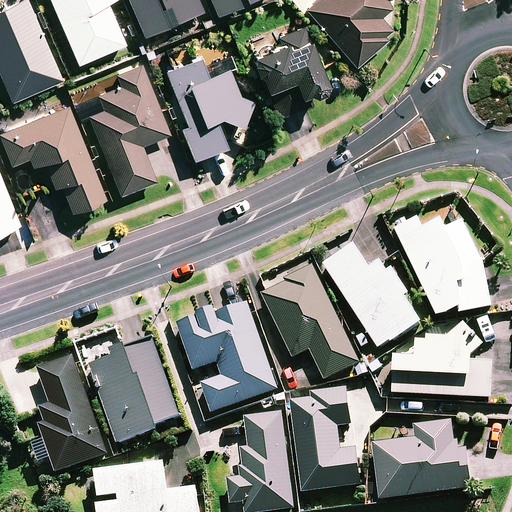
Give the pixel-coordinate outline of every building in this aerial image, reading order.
[(61,82),(26,0),(24,0),(0,10),(0,75),(12,103),(61,82)] [(114,0),(50,0),(78,65),(124,46),(106,3),(114,0)] [(201,14),(195,0),(127,0),(143,38),(201,14)] [(240,7),(237,0),(245,0),(247,4),(255,0),(208,0),(216,17),(240,7)] [(353,69),(387,41),(384,37),(390,32),(380,19),(393,8),(390,0),(317,0),(305,10),(353,69)] [(327,90),(303,32),(250,53),(277,119),(307,107),(304,100),(327,90)] [(206,77),(200,60),(166,72),(185,126),(182,128),(193,161),(226,149),(216,123),(221,119),(243,129),(251,109),(241,97),(231,69),(206,77)] [(168,136),(141,66),(115,76),(119,86),(75,103),(82,121),(90,118),(120,196),(154,183),(140,146),(168,136)] [(105,202),(70,107),(0,132),(0,135),(11,166),(30,159),(33,168),(45,164),(54,189),(61,186),(71,214),(105,202)] [(0,233),(19,226),(0,178),(0,233)] [(424,232),(420,223),(398,233),(440,321),(460,312),(464,320),(497,304),(478,264),(481,262),(463,225),(447,233),(443,223),(424,232)] [(371,274),(356,250),(327,269),(381,353),(423,327),(407,301),(410,299),(387,264),(371,274)] [(360,367),(315,269),(288,282),(290,285),(264,297),(294,361),(312,353),(326,383),(360,367)] [(283,394),(252,306),(221,317),(220,314),(179,328),(196,374),(219,366),(224,379),(203,387),(214,418),(283,394)] [(418,360),(398,359),(397,398),(493,401),(494,366),(474,365),(474,359),(486,348),(465,326),(450,340),(427,338),(427,344),(419,344),(418,360)] [(179,421),(156,343),(112,357),(113,362),(93,369),(117,448),(160,435),(158,428),(179,421)] [(109,458),(74,360),(40,372),(52,407),(36,412),(59,476),(109,458)] [(353,428),(348,391),(312,396),(313,402),(294,404),(306,495),(363,488),(359,451),(342,453),(339,430),(353,428)] [(295,511),(283,416),(247,421),(251,451),(241,452),(245,480),(229,482),(233,507),(246,505),(247,511),(295,511)] [(458,453),(455,424),(416,429),(418,442),(375,446),(382,504),(473,494),(469,452),(458,453)] [(166,467),(95,476),(99,501),(121,498),(122,507),(100,510),(99,511),(200,511),(198,491),(170,495),(166,467)]
